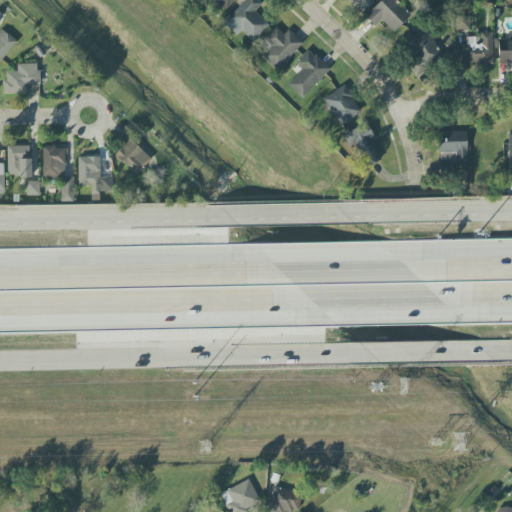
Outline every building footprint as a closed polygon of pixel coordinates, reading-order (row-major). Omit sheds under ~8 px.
[(235,0),(214,0),(225,11),(235,0)] [(243,0),(245,1),(223,24),(237,36),(241,31),(253,42),(269,25),(256,12),(263,5),(257,0),(243,0)] [(394,0),(384,0),(366,18),(375,27),(382,20),(394,32),(410,16),(394,0)] [(469,17),(456,17),(456,30),(469,30),(469,17)] [(303,44),(288,30),(283,35),(276,27),(262,43),(269,50),(262,57),(277,71),(303,44)] [(0,61),(17,43),(1,28),(0,29),(0,61)] [(405,41),(415,58),(407,63),(415,77),(428,69),(426,66),(447,53),(441,43),(436,46),(425,29),(405,41)] [(493,65),(492,33),(480,33),(480,38),(463,38),(464,65),(493,65)] [(498,63),(511,63),(511,40),(498,40),(498,63)] [(302,99),(329,69),(308,49),(295,63),(301,69),(287,85),(302,99)] [(40,85),(39,64),(16,64),(16,72),(4,73),(4,94),(27,94),(26,85),(40,85)] [(325,97),(341,125),(361,113),(345,85),(325,97)] [(383,158),(365,126),(348,136),(365,168),(383,158)] [(467,163),(466,132),(439,132),(439,161),(456,160),(456,163),(467,163)] [(113,156),(135,175),(151,158),(129,139),(113,156)] [(7,146),(7,177),(31,177),(30,146),(7,146)] [(43,180),(60,179),(60,202),(74,202),(74,176),(65,177),(65,147),(43,148),(43,180)] [(100,157),(78,157),(78,186),(91,186),(91,201),(99,201),(99,193),(112,192),(112,177),(100,178),(100,157)] [(443,174),(454,172),(452,163),(441,164),(443,174)] [(39,182),(26,182),(26,196),(39,195),(39,182)] [(220,493),(229,511),(245,511),(261,505),(249,479),(220,493)] [(297,511),(301,494),(273,488),(268,511),(273,511),(283,511),(284,510),(294,511),(297,511)]
